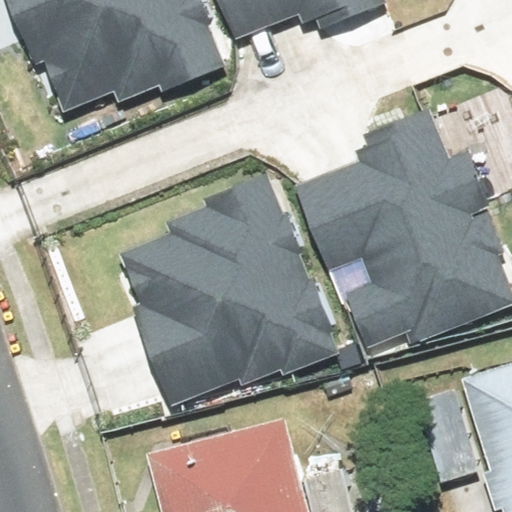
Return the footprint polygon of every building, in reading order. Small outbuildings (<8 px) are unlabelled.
[(37,0),(75,105),(126,87),(132,103),(167,90),(175,99),(236,77),(207,0),(37,0)] [(234,0),(248,38),(305,18),(311,36),(391,7),(388,0),(234,0)] [(382,76),(387,90),(472,55),(459,24),(384,55),(391,72),(382,76)] [(300,179),(359,341),(401,326),(407,342),(511,304),(511,240),(478,148),(447,159),(430,112),(350,140),(357,158),(300,179)] [(190,232),(132,253),(186,403),(274,371),(278,383),(342,360),(277,180),(225,198),(228,207),(186,222),(190,232)] [(511,365),(475,377),(511,493),(511,365)] [(328,511),(302,411),(162,448),(178,511),(328,511)]
